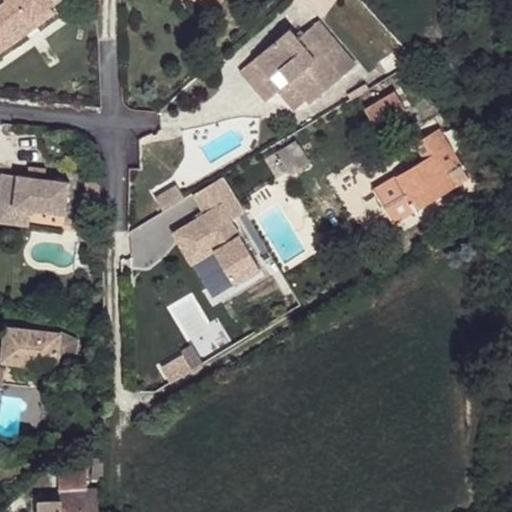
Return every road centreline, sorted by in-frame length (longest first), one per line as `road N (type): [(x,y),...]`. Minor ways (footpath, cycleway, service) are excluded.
road 1 (unknown): [(115,390),(119,105)]
road 2 (unknown): [(0,96),(119,105),(118,0)]
